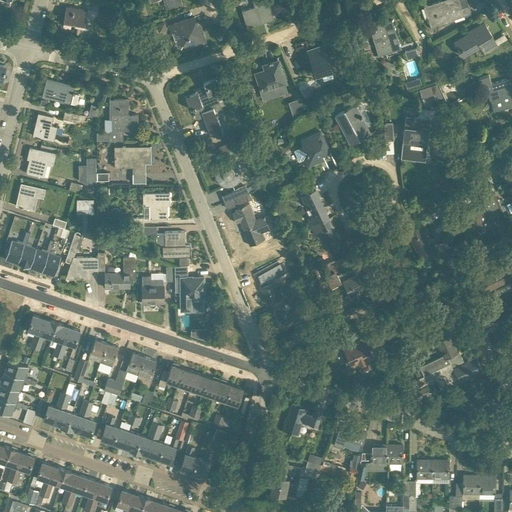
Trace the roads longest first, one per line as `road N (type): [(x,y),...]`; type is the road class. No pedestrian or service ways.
road 1 (unclassified): [(262,356),(150,82)]
road 2 (residential): [(265,373),(0,286)]
road 3 (residential): [(238,506),(151,473),(135,477),(42,447),(0,425)]
road 4 (residential): [(497,448),(265,373)]
road 5 (residential): [(379,223),(344,215),(332,192),(336,180),(376,160),(389,171),(388,210)]
road 6 (residential): [(262,356),(410,286)]
road 7 (residential): [(236,50),(374,2)]
road 8 (residential): [(511,397),(457,264)]
road 9 (unclassified): [(238,506),(265,373)]
road 10 (unclassified): [(150,82),(30,49)]
